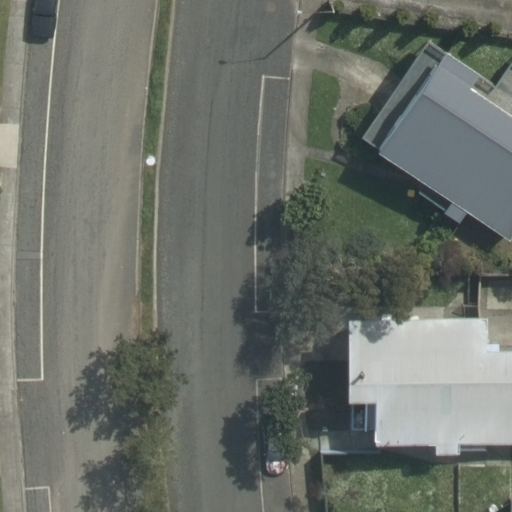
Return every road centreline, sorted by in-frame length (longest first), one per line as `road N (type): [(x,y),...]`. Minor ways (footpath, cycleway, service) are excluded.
road 1 (unclassified): [(101,511),(96,225),(122,0)]
road 2 (unclassified): [(239,0),(226,87),(215,338),(224,511)]
